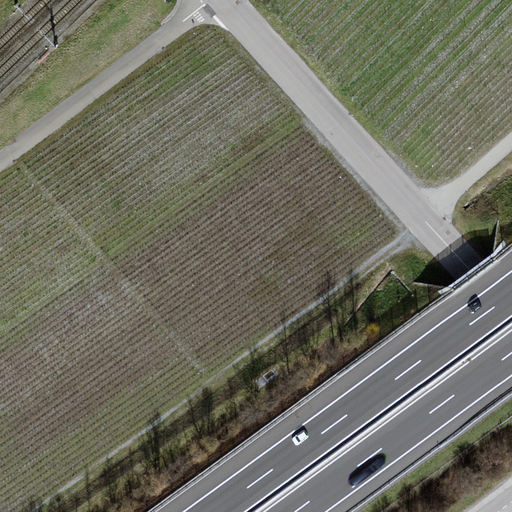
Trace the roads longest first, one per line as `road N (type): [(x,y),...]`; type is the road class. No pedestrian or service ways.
road 1 (track): [(511,147),(245,363),(43,511)]
road 2 (unclassified): [(511,317),(226,0)]
road 3 (motorway): [(511,292),(212,511)]
road 4 (motorway): [(294,511),(511,352)]
road 5 (track): [(0,162),(209,0)]
